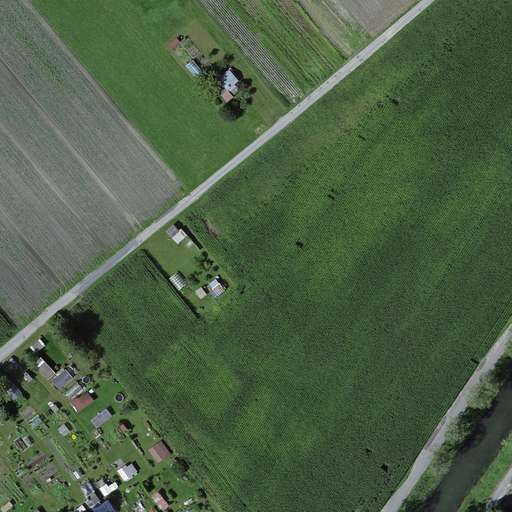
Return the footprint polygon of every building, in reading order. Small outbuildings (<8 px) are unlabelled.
[(231,90),(241,79),(229,69),(219,80),(231,90)] [(222,95),(229,101),(234,95),(228,89),(222,95)] [(178,243),(187,235),(176,222),(167,230),(178,243)] [(42,355),(34,361),(48,379),(56,373),(42,355)] [(59,390),(74,378),(66,368),(51,380),(59,390)] [(78,411),(95,401),(89,390),(72,400),(78,411)] [(107,407),(92,419),(97,426),(113,415),(107,407)] [(161,439),(149,449),(159,462),(171,453),(161,439)] [(126,480),(139,471),(131,461),(118,470),(126,480)] [(109,498),(102,502),(95,489),(88,493),(91,497),(87,500),(94,511),(111,511),(116,509),(109,498)] [(161,490),(154,494),(161,509),(169,506),(161,490)]
